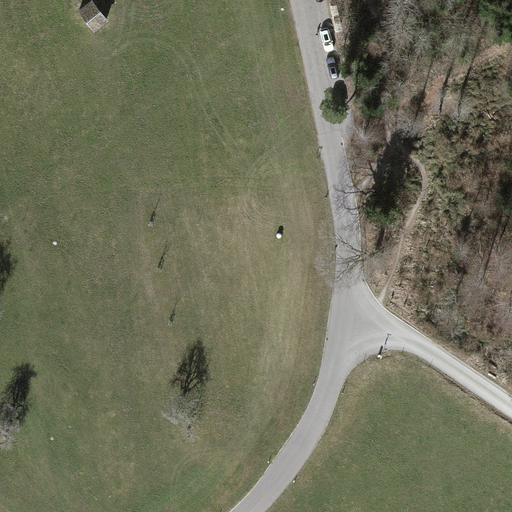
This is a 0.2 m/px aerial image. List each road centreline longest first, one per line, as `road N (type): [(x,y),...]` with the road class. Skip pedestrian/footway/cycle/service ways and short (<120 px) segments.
road 1 (unclassified): [(245,511),(309,435),(346,328),(347,223),(301,0)]
road 2 (track): [(511,407),(429,351),(346,328)]
